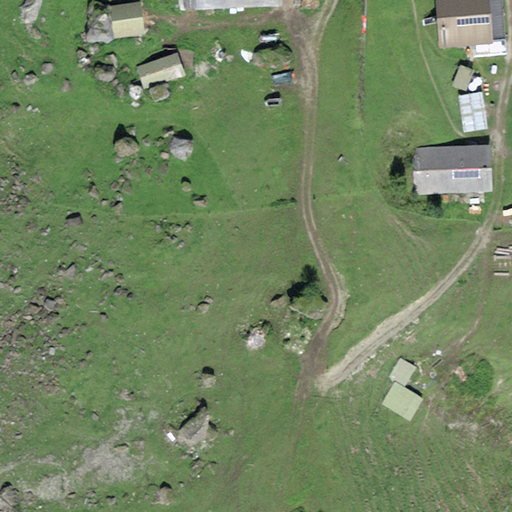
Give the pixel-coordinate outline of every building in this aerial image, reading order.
[(439,0),(443,43),(491,40),(488,0),(439,0)] [(113,12),(117,37),(140,33),(137,9),(113,12)] [(175,57),(141,69),(147,86),(181,74),(175,57)] [(478,95),(460,98),(464,130),(483,128),(478,95)] [(483,151),(416,153),(418,191),(485,188),(483,151)]
